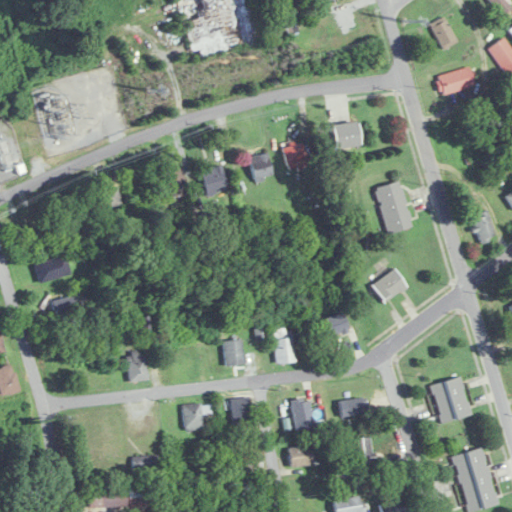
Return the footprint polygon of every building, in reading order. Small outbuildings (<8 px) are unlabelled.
[(175,0),(189,58),(264,40),(254,0),(175,0)] [(511,7),(505,0),(487,0),(503,16),(511,7)] [(457,41),(443,16),(429,23),(443,48),(457,41)] [(511,71),(511,49),(504,37),(488,48),(506,75),(511,71)] [(440,95),(475,87),(470,67),(436,75),(440,95)] [(359,122),(333,123),(333,147),(360,146),(359,122)] [(305,160),(302,142),(285,145),(288,163),(305,160)] [(248,157),(256,181),(274,176),(267,151),(248,157)] [(199,174),(209,194),(229,184),(218,164),(199,174)] [(166,170),(169,196),(186,194),(183,169),(166,170)] [(375,187),(386,233),(411,227),(401,181),(375,187)] [(121,203),(116,187),(95,192),(100,209),(121,203)] [(471,217),(481,243),(497,237),(487,211),(471,217)] [(38,281),(70,276),(67,257),(35,262),(38,281)] [(372,284),(384,303),(407,287),(394,268),(372,284)] [(53,301),(60,322),(81,316),(74,295),(53,301)] [(320,318),(323,337),(348,333),(345,314),(320,318)] [(254,338),(266,338),(266,317),(254,317),(254,338)] [(276,363),(295,361),(292,328),(273,330),(276,363)] [(224,365),(243,365),(243,340),(224,340),(224,365)] [(127,351),(127,381),(146,381),(146,351),(127,351)] [(0,367),(0,391),(2,396),(20,390),(11,364),(0,367)] [(441,424),(471,415),(461,376),(430,385),(441,424)] [(364,396),(339,401),(342,417),(367,412),(364,396)] [(313,427),(308,397),(291,400),(296,430),(313,427)] [(231,398),(232,424),(251,423),(250,398),(231,398)] [(203,418),(212,417),(211,405),(201,406),(201,402),(182,404),(184,431),(204,429),(203,418)] [(373,461),(371,436),(351,438),(354,463),(373,461)] [(291,467),(314,464),(311,445),(288,448),(291,467)] [(467,511),(472,511),(497,506),(482,447),(453,455),(467,511)] [(262,452),(235,453),(236,473),(262,473),(262,452)] [(132,469),(156,469),(156,456),(132,456),(132,469)] [(89,507),(146,507),(146,489),(89,489),(89,507)] [(365,511),(363,496),(334,501),(335,511),(365,511)] [(381,511),(408,511),(402,496),(379,505),(381,511)]
